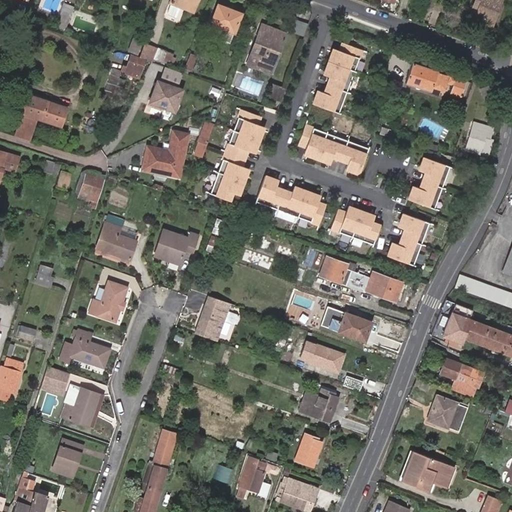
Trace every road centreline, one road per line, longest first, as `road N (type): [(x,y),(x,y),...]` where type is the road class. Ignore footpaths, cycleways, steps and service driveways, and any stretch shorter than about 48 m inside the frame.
road 1 (residential): [(348,511),(425,317),(511,152)]
road 2 (residential): [(330,1),(279,160),(389,203)]
road 3 (residential): [(130,411),(118,387),(142,317),(163,311),(168,324),(142,395)]
road 4 (residential): [(330,1),(511,68)]
